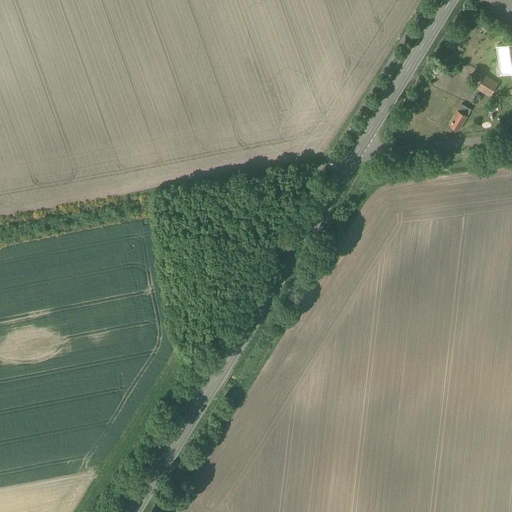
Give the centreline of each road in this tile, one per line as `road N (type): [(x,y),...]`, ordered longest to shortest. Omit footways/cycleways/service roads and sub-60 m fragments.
road 1 (primary): [(131,511),(354,156)]
road 2 (primary): [(354,156),(451,0)]
road 3 (unclassified): [(511,131),(354,156)]
